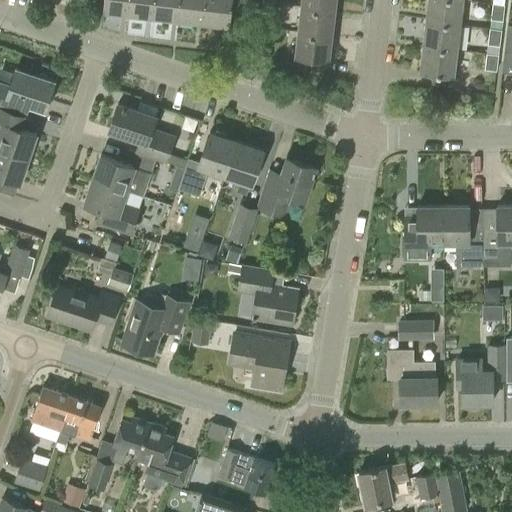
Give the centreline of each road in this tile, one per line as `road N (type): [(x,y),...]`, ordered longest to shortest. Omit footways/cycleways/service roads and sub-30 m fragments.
road 1 (residential): [(319,437),(26,341)]
road 2 (residential): [(319,437),(364,135)]
road 3 (residential): [(364,135),(101,50)]
road 4 (residential): [(101,50),(43,221),(0,207)]
road 5 (residential): [(511,439),(319,437)]
road 6 (residential): [(511,138),(364,135)]
road 7 (residential): [(364,135),(382,0)]
